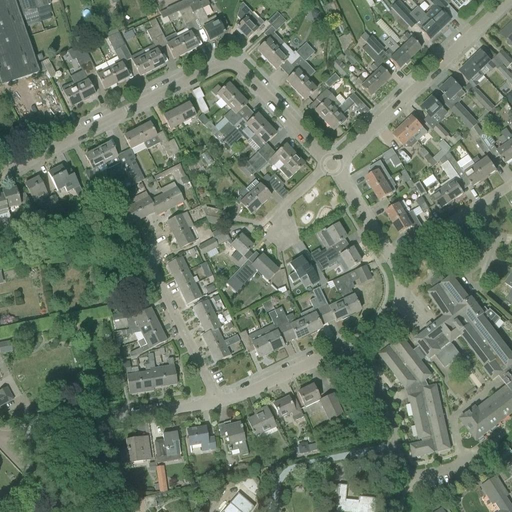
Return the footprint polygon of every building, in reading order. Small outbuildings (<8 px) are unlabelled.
[(0,0),(0,82),(1,87),(2,86),(39,74),(36,64),(34,58),(14,0),(0,0)] [(33,0),(17,0),(26,27),(41,23),(39,17),(36,9),(33,0)] [(48,0),(33,0),(36,9),(49,5),(50,5),(48,0)] [(166,10),(159,14),(162,20),(179,13),(185,10),(191,8),(199,4),(197,0),(189,0),(187,1),(186,0),(166,9),(166,10)] [(363,0),(369,9),(374,6),(370,0),(363,0)] [(449,22),(443,15),(441,13),(448,6),(447,6),(442,0),(427,0),(434,7),(424,16),(430,22),(439,31),(449,22)] [(442,0),(447,6),(451,2),(460,12),(472,0),(442,0)] [(332,3),(326,7),(337,29),(338,28),(341,35),(345,32),(342,26),(343,25),(332,3)] [(241,23),(235,28),(247,40),(254,33),(264,24),(259,18),(257,20),(253,24),(247,18),(251,14),(242,4),(240,6),(236,17),(241,23)] [(49,5),(36,9),(39,17),(52,13),(49,5)] [(413,23),(397,6),(391,11),(401,20),(408,28),(413,23)] [(185,10),(191,23),(196,20),(201,30),(203,29),(209,42),(224,34),(222,30),(228,27),(224,18),(217,22),(215,16),(207,20),(201,9),(193,13),(191,8),(185,10)] [(185,26),(191,23),(185,10),(179,13),(185,26)] [(267,23),(271,27),(282,18),(277,13),(267,23)] [(282,18),(271,27),(276,32),(286,22),(282,18)] [(380,19),(376,24),(395,44),(400,40),(380,19)] [(408,28),(401,20),(396,24),(403,32),(408,28)] [(439,31),(430,22),(425,26),(420,20),(414,25),(420,31),(429,41),(439,31)] [(156,22),(151,25),(157,38),(163,36),(156,22)] [(511,22),(500,34),(511,47),(511,22)] [(157,38),(151,25),(145,28),(151,41),(157,38)] [(185,36),(178,40),(185,54),(197,48),(188,29),(183,31),(185,36)] [(119,33),(114,36),(120,49),(125,46),(119,33)] [(100,34),(92,36),(95,43),(102,41),(100,34)] [(406,44),(400,50),(409,60),(420,49),(405,34),(401,38),(406,44)] [(257,51),(266,61),(278,50),(283,45),(274,35),(268,40),(257,51)] [(120,49),(114,36),(108,39),(114,52),(120,49)] [(185,54),(178,40),(171,43),(169,38),(164,41),(173,60),(185,54)] [(383,51),(371,38),(365,43),(367,45),(377,56),(383,51)] [(286,61),(291,66),(310,48),(306,44),(296,53),(294,52),(293,53),(295,55),(293,56),(283,45),(278,50),(266,61),(275,71),(286,61)] [(377,56),(367,45),(362,50),(372,61),(377,56)] [(149,48),(142,52),(144,55),(144,57),(152,71),(164,65),(159,56),(156,51),(154,46),(149,48)] [(84,48),(79,51),(85,64),(91,61),(84,48)] [(295,91),(307,80),(314,73),(305,63),(304,62),(314,53),(310,48),(291,66),(296,72),(286,82),(295,91)] [(409,60),(400,50),(395,54),(389,49),(384,54),(399,70),(409,60)] [(85,64),(79,51),(73,54),(80,66),(85,64)] [(497,57),(507,68),(511,63),(511,61),(502,51),(497,57)] [(481,52),(470,63),(479,72),(485,67),(491,73),(496,68),(481,52)] [(42,55),(34,58),(36,64),(44,61),(42,55)] [(144,55),(132,61),(132,63),(140,77),(152,71),(144,57),(144,55)] [(350,56),(346,59),(352,65),(356,62),(350,56)] [(117,57),(105,63),(116,85),(128,78),(117,57)] [(330,65),(342,78),(349,72),(336,60),(330,65)] [(376,73),(370,78),(380,88),(390,78),(375,62),(370,67),(376,73)] [(44,66),(50,79),(56,76),(50,63),(44,66)] [(116,85),(105,63),(93,69),(104,91),(116,85)] [(479,72),(470,63),(459,73),(474,88),(479,84),(478,82),(484,77),(479,72)] [(511,74),(508,70),(507,71),(502,66),(498,71),(497,71),(511,86),(511,74)] [(75,88),(82,102),(95,96),(82,72),(70,78),(75,88)] [(324,84),(329,89),(339,80),(334,75),(324,84)] [(380,88),(370,78),(366,82),(360,76),(355,82),(370,98),(380,88)] [(307,80),(295,91),(304,101),(316,90),(307,80)] [(440,91),(450,101),(457,95),(460,99),(465,95),(452,80),(440,91)] [(223,103),(226,105),(237,94),(228,85),(222,91),(218,86),(211,93),(218,101),(220,99),(223,103)] [(82,102),(75,88),(68,91),(66,87),(61,89),(70,108),(82,102)] [(314,112),(323,122),(341,106),(326,91),(316,101),(321,106),(314,112)] [(473,96),(489,114),(494,109),(478,91),(473,96)] [(228,123),(218,132),(223,137),(242,119),(237,114),(247,104),(237,94),(226,105),(231,110),(223,118),(228,123)] [(341,106),(323,122),(333,132),(339,126),(340,127),(346,121),(341,116),(353,104),(358,109),(362,105),(353,95),(341,106)] [(421,109),(428,116),(431,119),(436,114),(442,119),(448,114),(432,98),(421,109)] [(196,102),(200,111),(202,114),(208,111),(201,99),(196,102)] [(188,104),(176,110),(182,124),(195,118),(188,104)] [(451,111),(470,132),(478,124),(459,104),(451,111)] [(182,124),(176,110),(163,117),(170,131),(182,124)] [(246,143),(250,139),(254,135),(255,136),(266,125),(257,115),(247,125),(242,119),(223,137),(224,138),(227,141),(237,132),(246,143)] [(412,118),(402,127),(412,137),(422,128),(412,118)] [(219,143),(224,138),(223,137),(218,132),(209,122),(204,127),(213,137),(219,143)] [(149,124),(136,130),(143,144),(146,150),(159,144),(149,124)] [(254,135),(250,139),(259,150),(275,135),(266,125),(255,136),(254,135)] [(443,141),(443,142),(449,136),(438,126),(433,131),(443,141)] [(506,164),(511,159),(511,149),(503,137),(498,140),(503,148),(497,152),(492,145),(495,144),(490,137),(488,139),(484,134),(483,135),(477,126),(473,129),(488,151),(495,160),(500,156),(503,161),(502,162),(504,163),(506,164)] [(412,137),(402,127),(393,136),(403,147),(412,137)] [(483,154),(488,151),(473,129),(469,134),(483,154)] [(143,144),(136,130),(124,137),(131,150),(143,144)] [(501,133),(503,137),(511,149),(511,137),(506,130),(501,133)] [(446,144),(452,150),(462,140),(457,134),(446,144)] [(173,140),(168,143),(174,155),(179,152),(173,140)] [(443,141),(438,146),(442,151),(446,155),(449,153),(452,150),(446,144),(443,142),(443,141)] [(174,155),(168,143),(162,145),(168,158),(174,155)] [(97,150),(104,164),(107,170),(120,163),(110,144),(97,150)] [(278,161),(283,166),(295,155),(285,146),(274,157),(269,161),(273,166),(278,161)] [(392,149),(382,155),(386,162),(396,156),(392,149)] [(432,158),(424,149),(419,154),(433,168),(437,164),(431,158),(432,158)] [(104,164),(97,150),(85,157),(95,176),(100,173),(97,167),(104,164)] [(257,153),(247,163),(251,167),(261,158),(257,153)] [(444,157),(447,162),(460,181),(465,177),(470,184),(471,186),(471,185),(473,187),(484,179),(472,162),(460,170),(453,159),(449,153),(446,155),(444,157)] [(283,166),(279,170),(288,180),(304,165),(295,155),(283,166)] [(266,162),(261,158),(251,167),(256,172),(266,162)] [(478,158),(472,162),(484,179),(496,171),(487,159),(481,163),(478,158)] [(128,163),(130,167),(138,183),(144,180),(140,173),(134,160),(128,163)] [(251,167),(247,163),(246,162),(241,166),(251,176),(256,172),(251,167)] [(452,179),(454,182),(456,184),(460,181),(447,162),(442,166),(441,167),(450,181),(452,179)] [(159,174),(161,179),(181,169),(179,164),(159,174)] [(66,193),(73,190),(82,208),(88,205),(72,174),(67,177),(61,166),(47,173),(56,190),(63,186),(66,193)] [(138,183),(130,167),(124,170),(132,186),(138,183)] [(365,179),(372,190),(385,183),(385,182),(378,171),(365,179)] [(410,191),(415,188),(414,185),(405,171),(399,174),(402,180),(403,180),(410,191)] [(186,177),(180,180),(183,185),(189,182),(186,177)] [(24,185),(34,204),(47,197),(38,178),(24,185)] [(266,182),(275,193),(280,188),(270,178),(266,182)] [(396,192),(393,188),(395,187),(391,180),(392,179),(391,179),(385,182),(385,183),(372,190),(379,202),(396,192)] [(255,181),(245,190),(260,206),(270,197),(255,181)] [(414,185),(415,188),(421,197),(426,194),(419,182),(414,185)] [(454,182),(443,190),(451,202),(463,194),(462,192),(461,190),(460,191),(456,184),(454,182)] [(160,189),(163,195),(170,209),(183,203),(173,183),(160,189)] [(91,187),(99,203),(106,200),(97,184),(91,187)] [(260,206),(245,190),(242,187),(238,192),(238,195),(239,197),(234,202),(238,206),(240,204),(250,216),(260,206)] [(2,192),(3,195),(7,209),(20,205),(20,202),(28,200),(25,194),(18,196),(15,188),(2,192)] [(451,202),(443,190),(431,198),(440,210),(451,202)] [(132,199),(135,204),(142,219),(155,212),(149,201),(150,201),(146,192),(132,199)] [(0,214),(2,214),(4,220),(10,218),(7,209),(3,195),(0,195),(0,214)] [(163,195),(150,201),(149,201),(155,212),(157,216),(170,209),(163,195)] [(48,200),(57,217),(63,214),(54,197),(48,200)] [(416,202),(419,208),(425,204),(422,199),(416,202)] [(386,212),(393,224),(405,216),(402,211),(407,207),(403,201),(386,212)] [(142,219),(135,204),(122,211),(129,225),(142,219)] [(425,204),(419,208),(422,214),(429,210),(425,204)] [(205,216),(219,220),(221,211),(207,208),(205,216)] [(405,216),(393,224),(400,235),(406,232),(411,240),(424,232),(412,212),(405,216)] [(166,223),(173,236),(187,229),(181,216),(166,223)] [(310,257),(315,264),(335,252),(332,247),(346,239),(337,225),(325,232),(324,231),(317,235),(322,243),(326,250),(319,253),(319,252),(310,257)] [(187,229),(173,236),(179,249),(199,240),(193,226),(187,229)] [(202,245),(198,247),(202,256),(218,247),(217,247),(229,240),(225,233),(213,239),(212,240),(202,245)] [(199,240),(202,245),(212,240),(209,235),(199,240)] [(234,243),(231,246),(237,252),(235,253),(240,258),(234,264),(239,269),(245,263),(252,256),(248,252),(252,247),(241,236),(234,243)] [(339,256),(348,270),(360,263),(352,249),(339,256)] [(327,265),(338,258),(338,257),(335,252),(315,264),(315,265),(320,272),(326,269),(324,267),(327,265)] [(235,273),(226,284),(231,289),(240,278),(246,272),(252,277),(256,272),(267,283),(270,279),(277,271),(262,256),(255,263),(252,267),(250,268),(248,266),(245,263),(239,269),(235,273)] [(167,266),(173,279),(188,272),(181,258),(167,266)] [(320,272),(315,265),(310,269),(308,266),(306,267),(301,258),(289,265),(294,273),(288,277),(292,284),(305,276),(312,286),(318,282),(321,287),(327,284),(320,272)] [(354,272),(358,280),(369,275),(365,267),(354,272)] [(208,270),(203,272),(206,279),(212,277),(208,270)] [(173,279),(180,292),(194,285),(188,272),(173,279)] [(341,302),(348,317),(360,311),(347,283),(351,281),(348,275),(332,282),(341,302)] [(485,308),(481,311),(471,298),(469,300),(452,277),(446,281),(442,277),(436,276),(431,280),(430,285),(434,290),(428,294),(444,318),(433,326),(430,323),(425,327),(427,331),(414,341),(419,347),(413,352),(402,338),(379,355),(406,390),(407,389),(411,396),(409,397),(418,440),(421,439),(422,443),(410,446),(413,458),(450,450),(436,386),(428,388),(425,381),(431,376),(420,362),(427,357),(429,360),(435,356),(436,358),(444,369),(460,356),(452,346),(450,344),(461,336),(485,368),(483,369),(492,381),(498,377),(506,387),(477,410),(475,408),(460,420),(476,442),(511,414),(511,355),(488,324),(497,316),(490,311),(488,312),(485,308)] [(194,285),(180,292),(186,305),(201,298),(194,285)] [(348,317),(341,302),(328,308),(328,306),(327,306),(322,295),(319,288),(312,291),(315,299),(316,298),(328,324),(334,321),(335,322),(348,317)] [(328,324),(316,298),(315,299),(309,301),(313,309),(300,315),(302,320),(309,335),(322,329),(321,327),(328,324)] [(193,309),(199,322),(214,314),(207,301),(193,309)] [(135,322),(138,328),(155,320),(150,309),(133,317),(133,318),(126,319),(127,324),(135,322)] [(274,325),(261,331),(271,353),(283,347),(282,345),(289,342),(277,316),(277,317),(274,311),(268,314),(274,325)] [(125,314),(112,316),(113,322),(126,319),(125,314)] [(199,322),(205,335),(216,329),(217,330),(220,328),(214,314),(199,322)] [(283,314),(277,316),(289,342),(296,339),(297,341),(309,335),(302,320),(296,323),(292,315),(285,318),(283,314)] [(141,333),(144,339),(161,331),(155,320),(138,328),(139,329),(125,331),(126,336),(141,333)] [(202,336),(208,350),(223,342),(217,330),(216,329),(205,335),(202,336)] [(161,331),(144,339),(147,346),(140,349),(142,353),(149,350),(150,350),(157,346),(166,342),(161,331)] [(271,353),(261,331),(248,338),(245,332),(239,334),(243,345),(248,354),(254,350),(258,359),(271,353)] [(236,336),(230,339),(233,345),(239,342),(236,336)] [(0,343),(0,354),(11,352),(9,342),(2,343),(0,343)] [(223,342),(208,350),(215,363),(229,356),(223,342)] [(147,355),(149,365),(153,389),(165,387),(162,368),(155,369),(152,354),(147,355)] [(169,367),(162,368),(165,387),(177,385),(174,366),(173,366),(172,359),(168,360),(169,367)] [(141,393),(138,374),(131,375),(129,361),(122,362),(123,369),(125,369),(129,395),(141,393)] [(146,373),(138,374),(141,393),(153,391),(153,389),(149,365),(145,366),(146,373)] [(305,408),(319,401),(320,401),(313,386),(298,393),(305,408)] [(0,406),(13,400),(6,388),(0,391),(0,406)] [(320,401),(319,401),(329,422),(342,415),(333,395),(320,401)] [(273,405),(277,414),(279,418),(291,413),(295,421),(303,418),(301,414),(296,401),(291,404),(288,398),(273,405)] [(247,421),(251,430),(255,437),(275,427),(266,408),(254,413),(256,417),(247,421)] [(223,424),(229,446),(227,446),(229,452),(237,450),(239,457),(248,455),(240,424),(230,426),(229,422),(223,424)] [(190,447),(201,445),(202,452),(215,450),(213,438),(206,439),(205,428),(187,431),(190,447)] [(163,441),(154,442),(155,451),(156,458),(166,457),(166,463),(179,461),(177,447),(179,447),(177,438),(176,439),(175,433),(162,435),(162,436),(163,441)] [(120,451),(122,465),(132,463),(150,461),(149,453),(147,443),(140,444),(140,438),(126,440),(127,450),(120,451)] [(317,451),(316,444),(307,446),(307,443),(298,445),(297,446),(297,449),(293,450),(294,455),(299,454),(299,455),(309,453),(308,452),(317,451)] [(491,462),(496,470),(508,462),(502,454),(491,462)] [(164,478),(157,479),(160,493),(161,493),(166,492),(164,478)] [(511,511),(511,509),(504,498),(507,496),(495,478),(482,487),(493,505),(496,504),(502,511),(501,511),(511,511)] [(345,502),(347,486),(339,485),(335,511),(375,511),(377,499),(358,497),(358,503),(345,502)] [(250,511),(254,508),(238,494),(223,511),(250,511)] [(143,498),(146,510),(156,508),(154,496),(143,498)]
